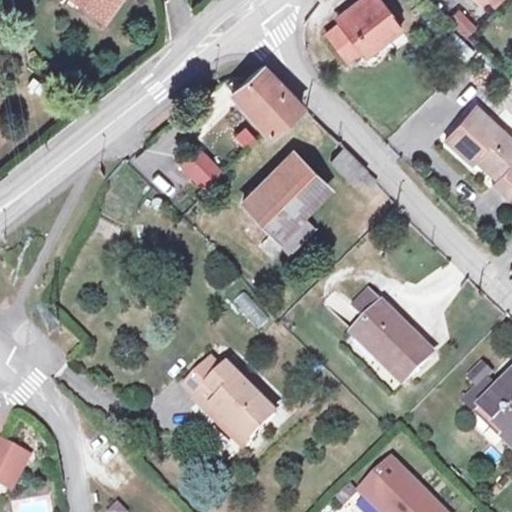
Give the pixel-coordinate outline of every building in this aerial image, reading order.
[(93,0),(111,13),(119,0),(93,0)] [(362,65),(397,38),(370,3),(336,30),(340,35),(325,47),(346,73),(359,62),(362,65)] [(261,81),(229,109),(266,146),(299,117),(261,81)] [(496,189),(489,195),(503,209),(511,199),(511,181),(507,177),(511,171),(511,153),(474,117),(442,150),(471,177),(477,170),(496,189)] [(365,205),(376,195),(342,159),(323,176),(347,201),(355,194),(365,205)] [(194,161),(179,177),(203,201),(218,186),(194,161)] [(302,244),(293,233),(323,205),(290,169),(240,216),(282,261),(302,244)] [(370,333),(386,318),(375,306),(359,322),(370,333)] [(386,318),(370,333),(357,346),(406,397),(436,368),(386,318)] [(219,418),(251,452),(276,427),(230,380),(225,384),(213,372),(187,398),(199,410),(197,412),(211,427),(219,418)] [(487,411),(510,389),(497,376),(472,401),(485,414),(487,411)] [(511,386),(510,389),(487,411),(511,435),(511,386)] [(243,460),(251,452),(219,418),(211,427),(243,460)] [(0,455),(0,484),(11,460),(0,455)] [(445,511),(400,466),(372,493),(390,511),(445,511)] [(118,496),(107,507),(112,511),(126,511),(130,509),(118,496)]
